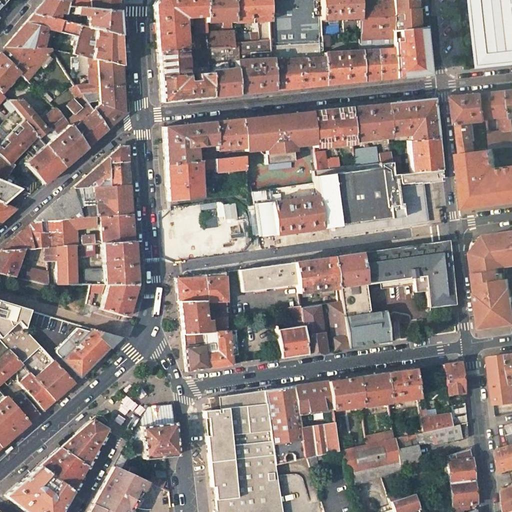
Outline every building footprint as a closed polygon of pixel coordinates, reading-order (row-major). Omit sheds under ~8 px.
[(59,12),(64,13),(66,6),(67,0),(43,0),(38,6),(32,12),(57,19),(59,12)] [(67,0),(66,6),(116,10),(115,0),(67,0)] [(157,45),(157,51),(207,48),(234,47),(233,41),(233,33),(233,30),(224,30),(214,31),(206,31),(204,0),(157,0),(154,4),(154,6),(155,13),(157,45)] [(204,0),(206,31),(214,31),(213,20),(223,20),(224,30),(233,30),(232,22),(230,0),(204,0)] [(233,41),(271,39),(268,0),(230,0),(232,22),(258,21),(258,32),(233,33),(233,41)] [(268,0),(271,39),(271,50),(272,57),(272,60),(324,57),(323,53),(323,48),(322,36),(322,26),(321,19),(319,0),(268,0)] [(319,0),(321,19),(354,17),(355,21),(353,21),(354,27),(346,27),(346,29),(338,29),(338,26),(322,26),(322,36),(329,35),(338,35),(345,34),(359,33),(357,0),(319,0)] [(357,0),(359,33),(360,50),(393,47),(392,29),(390,0),(357,0)] [(390,0),(392,29),(416,27),(416,22),(423,21),(422,14),(421,9),(414,10),(413,2),(410,2),(409,0),(390,0)] [(511,0),(496,0),(498,13),(475,15),(480,62),(511,58),(511,0)] [(117,21),(116,10),(66,6),(64,13),(63,20),(82,25),(81,15),(89,16),(90,27),(117,34),(117,21)] [(57,19),(32,12),(19,29),(4,46),(40,48),(44,35),(43,34),(45,28),(57,31),(60,19),(57,19)] [(71,53),(78,55),(119,64),(119,63),(118,48),(117,34),(90,27),(82,25),(63,20),(60,19),(57,31),(73,36),(70,45),(73,46),(71,53)] [(416,27),(392,29),(393,47),(395,77),(414,75),(428,73),(423,26),(416,27)] [(272,57),(252,58),(252,50),(271,50),(271,39),(233,41),(234,47),(236,94),(251,92),(273,90),(272,60),(272,57)] [(51,49),(40,48),(4,46),(2,49),(0,50),(0,52),(19,70),(26,77),(29,74),(51,49)] [(224,95),(236,94),(234,47),(207,48),(209,73),(210,97),(224,95)] [(395,77),(393,47),(360,50),(361,81),(370,80),(379,79),(395,77)] [(157,51),(158,61),(159,77),(209,73),(207,48),(157,51)] [(360,50),(323,53),(324,57),(325,84),(346,82),(361,81),(360,50)] [(19,70),(0,52),(0,89),(1,91),(7,84),(19,70)] [(92,110),(105,129),(122,114),(121,96),(119,64),(78,55),(79,75),(88,74),(88,83),(76,84),(81,93),(93,93),(98,93),(99,103),(92,110)] [(298,87),(325,84),(324,57),(272,60),(273,90),(298,87)] [(209,73),(159,77),(160,95),(161,102),(186,99),(210,97),(209,73)] [(35,80),(29,74),(26,77),(32,83),(35,80)] [(54,97),(35,80),(32,83),(50,100),(54,97)] [(81,93),(76,84),(74,84),(69,88),(79,104),(82,107),(87,102),(85,100),(81,93)] [(0,101),(6,108),(11,103),(8,99),(1,91),(0,89),(0,142),(12,131),(4,123),(0,127),(0,101)] [(493,148),(511,146),(511,131),(501,132),(501,135),(497,136),(496,117),(511,114),(511,110),(510,90),(492,92),(485,93),(488,120),(490,140),(491,148),(493,148)] [(464,95),(456,96),(461,151),(475,150),(474,141),(472,121),(488,120),(485,93),(464,95)] [(79,104),(74,98),(66,104),(74,113),(67,120),(84,147),(93,140),(105,129),(92,110),(87,102),(82,107),(79,104)] [(385,103),(388,137),(392,137),(407,135),(408,140),(435,137),(430,98),(403,101),(385,103)] [(84,147),(67,120),(60,110),(55,105),(44,115),(52,124),(47,128),(40,120),(23,100),(8,99),(11,103),(17,110),(24,118),(63,165),(74,156),(84,147)] [(17,110),(11,103),(6,108),(2,112),(8,119),(17,110)] [(388,137),(385,103),(362,105),(348,107),(352,141),(388,137)] [(352,144),(352,141),(348,107),(325,110),(310,111),(314,148),(352,144)] [(265,163),(293,160),(293,145),(303,145),(303,150),(314,149),(314,148),(310,111),(291,113),(256,116),(239,118),(243,150),(263,149),(265,163)] [(23,162),(29,168),(42,184),(63,165),(24,118),(15,127),(12,131),(0,142),(0,181),(12,165),(9,162),(28,142),(36,151),(23,162)] [(226,119),(214,121),(217,160),(244,157),(243,150),(239,118),(226,119)] [(8,119),(4,123),(12,131),(15,127),(8,119)] [(163,143),(165,166),(197,162),(195,147),(202,146),(202,150),(207,150),(208,155),(202,155),(203,162),(217,160),(214,121),(188,123),(162,126),(163,135),(163,143)] [(406,140),(409,171),(436,169),(438,169),(436,148),(435,137),(408,140),(406,140)] [(490,140),(474,141),(475,150),(491,148),(490,140)] [(71,188),(127,184),(125,155),(125,147),(118,147),(89,173),(71,188)] [(376,148),(353,151),(355,166),(376,164),(378,163),(376,148)] [(470,170),(493,168),(491,148),(475,150),(461,151),(463,166),(473,165),(474,169),(470,170)] [(493,168),(493,170),(511,167),(511,166),(495,168),(493,148),(491,148),(493,168)] [(321,153),(315,153),(316,170),(336,168),(336,159),(326,160),(327,163),(322,163),(321,153)] [(391,162),(391,158),(390,153),(379,154),(380,163),(390,162),(391,162)] [(217,160),(203,162),(197,162),(165,166),(166,181),(167,201),(213,196),(212,180),(199,182),(199,170),(213,169),(214,172),(246,169),(244,157),(217,160)] [(400,172),(399,157),(391,158),(391,162),(390,162),(391,173),(400,172)] [(377,170),(311,177),(312,185),(314,197),(319,228),(329,226),(330,234),(423,218),(419,183),(423,183),(423,181),(439,180),(439,173),(436,174),(436,169),(409,171),(400,172),(391,173),(390,162),(380,163),(378,163),(376,164),(377,170)] [(511,167),(493,170),(496,199),(509,198),(511,197),(511,167)] [(470,197),(476,202),(485,201),(496,199),(493,170),(493,168),(470,170),(467,173),(470,197)] [(306,171),(268,175),(269,189),(273,189),(308,185),(306,171)] [(0,181),(0,201),(7,204),(23,190),(0,181)] [(52,204),(34,220),(73,218),(97,216),(103,216),(129,214),(128,199),(127,184),(71,188),(52,204)] [(314,197),(273,200),(270,201),(272,234),(296,231),(319,228),(314,197)] [(15,208),(7,204),(0,201),(0,220),(3,218),(15,208)] [(270,201),(256,202),(259,236),(272,234),(270,201)] [(129,214),(103,216),(97,216),(73,218),(74,227),(89,226),(93,223),(93,220),(98,220),(99,234),(100,243),(131,241),(130,228),(129,214)] [(13,239),(1,249),(22,248),(46,246),(74,245),(75,245),(74,227),(73,218),(34,220),(13,239)] [(473,252),(472,253),(481,328),(499,326),(511,323),(511,287),(509,288),(506,268),(510,268),(510,266),(511,265),(511,231),(509,231),(487,235),(485,236),(473,252)] [(96,243),(100,243),(99,234),(91,235),(92,244),(96,243)] [(91,235),(80,235),(80,244),(92,244),(91,235)] [(473,250),(473,252),(485,236),(482,237),(480,238),(478,240),(476,242),(474,246),(473,250)] [(335,286),(338,301),(341,319),(345,348),(378,343),(389,341),(388,330),(384,310),(368,312),(363,283),(378,281),(410,276),(411,284),(412,291),(423,290),(425,306),(453,303),(446,240),(377,249),(330,256),(335,286)] [(100,243),(102,269),(84,270),(84,283),(91,283),(106,284),(133,284),(132,261),(131,241),(100,243)] [(92,244),(80,244),(81,255),(94,254),(93,248),(96,248),(96,243),(92,244)] [(75,283),(74,245),(46,246),(46,260),(54,260),(55,283),(75,283)] [(0,272),(11,275),(22,248),(1,249),(0,249),(0,272)] [(311,258),(292,261),(296,283),(297,292),(300,291),(335,286),(330,256),(311,258)] [(292,261),(236,269),(240,291),(296,283),(292,261)] [(44,282),(46,283),(46,271),(28,269),(25,278),(44,282)] [(228,315),(226,304),(223,270),(210,272),(202,273),(206,297),(207,302),(212,301),(215,317),(228,315)] [(207,320),(203,321),(200,298),(206,297),(202,273),(174,277),(176,293),(180,322),(180,327),(181,333),(228,331),(228,315),(215,317),(215,324),(210,324),(210,323),(207,320)] [(410,276),(378,281),(379,288),(411,284),(410,276)] [(106,284),(91,283),(89,290),(103,294),(106,284)] [(98,309),(125,317),(126,312),(133,285),(133,284),(106,284),(103,294),(98,309)] [(0,356),(7,350),(0,343),(0,336),(15,321),(20,308),(0,301),(0,356)] [(341,319),(338,301),(326,303),(328,321),(341,319)] [(317,304),(304,306),(299,306),(307,353),(324,351),(317,304)] [(276,329),(280,357),(307,353),(299,306),(284,308),(287,327),(276,329)] [(336,349),(345,348),(341,319),(328,321),(329,330),(333,329),(336,349)] [(30,375),(53,399),(62,392),(73,382),(15,321),(0,336),(0,343),(7,350),(30,375)] [(76,346),(90,332),(78,328),(69,338),(76,346)] [(399,329),(388,330),(389,341),(401,340),(399,329)] [(116,338),(91,330),(90,332),(76,346),(69,338),(56,350),(56,353),(78,377),(87,368),(103,352),(116,338)] [(181,333),(186,370),(229,364),(233,364),(233,357),(236,357),(235,330),(228,331),(181,333)] [(511,354),(500,356),(489,358),(494,405),(511,402),(511,354)] [(459,361),(441,364),(443,376),(445,393),(462,391),(461,378),(459,361)] [(433,365),(434,377),(443,376),(441,364),(433,365)] [(397,370),(382,372),(386,399),(415,396),(412,368),(397,370)] [(368,374),(355,376),(359,405),(386,402),(386,399),(382,372),(368,374)] [(47,405),(53,399),(30,375),(19,385),(41,410),(47,405)] [(341,378),(326,380),(330,408),(359,405),(355,376),(341,378)] [(312,382),(293,385),(297,413),(323,409),(330,408),(326,380),(312,382)] [(300,428),(297,413),(293,385),(276,387),(263,389),(275,463),(304,456),(300,428)] [(277,475),(275,463),(263,389),(217,395),(219,407),(202,410),(203,418),(206,418),(207,426),(208,435),(205,435),(206,441),(210,474),(213,474),(213,476),(216,497),(213,497),(214,502),(214,511),(228,511),(277,506),(273,475),(277,475)] [(0,445),(12,435),(27,422),(10,403),(0,392),(0,445)] [(32,418),(37,414),(20,394),(10,403),(27,422),(32,418)] [(463,402),(446,404),(447,413),(449,426),(457,424),(465,422),(463,402)] [(171,403),(147,405),(140,418),(140,419),(140,425),(173,422),(171,403)] [(323,409),(326,425),(333,424),(330,408),(323,409)] [(449,426),(447,413),(434,415),(433,409),(417,411),(420,432),(423,431),(449,426)] [(140,419),(140,418),(135,415),(129,427),(134,430),(140,419)] [(76,433),(60,447),(86,465),(106,429),(92,420),(76,433)] [(140,425),(139,426),(138,427),(123,453),(126,457),(143,455),(143,458),(178,455),(174,422),(173,422),(140,425)] [(467,436),(465,422),(457,424),(459,435),(459,437),(467,436)] [(326,425),(300,428),(304,456),(337,449),(333,424),(326,425)] [(457,424),(449,426),(423,431),(425,442),(459,435),(457,424)] [(363,435),(364,444),(391,438),(390,430),(363,435)] [(416,444),(425,442),(423,431),(420,432),(391,438),(364,444),(341,449),(353,486),(381,477),(414,466),(407,443),(415,441),(416,444)] [(511,445),(510,446),(499,449),(501,466),(501,472),(511,469),(511,445)] [(57,480),(71,491),(86,465),(60,447),(51,455),(39,465),(50,474),(57,480)] [(444,456),(447,483),(471,480),(470,465),(469,457),(468,448),(444,456)] [(50,474),(39,465),(22,479),(5,494),(26,511),(59,511),(71,491),(57,480),(48,492),(41,486),(50,474)] [(100,488),(92,504),(109,511),(128,511),(129,511),(132,506),(138,497),(142,489),(147,481),(129,472),(113,466),(100,488)] [(131,466),(129,472),(147,481),(151,482),(163,488),(166,482),(131,466)] [(473,491),(471,480),(447,483),(450,505),(474,502),(473,491)] [(147,481),(142,489),(146,491),(151,482),(147,481)] [(504,498),(505,511),(511,511),(511,489),(503,492),(504,498)] [(419,511),(413,492),(389,500),(392,511),(419,511)] [(138,497),(132,506),(135,508),(141,499),(138,497)]
